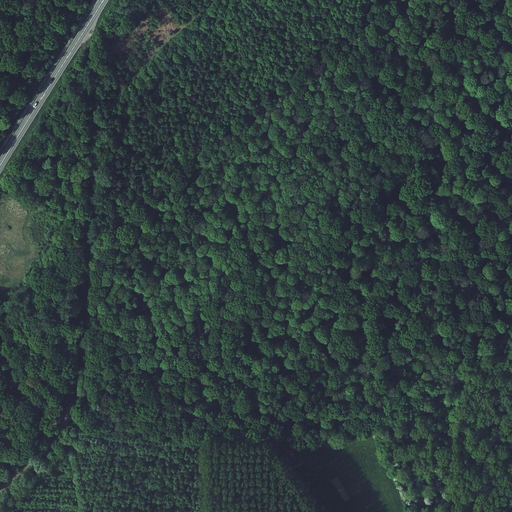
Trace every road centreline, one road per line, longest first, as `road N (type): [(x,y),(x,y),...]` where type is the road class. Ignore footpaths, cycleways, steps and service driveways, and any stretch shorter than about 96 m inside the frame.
road 1 (track): [(68,414),(290,431)]
road 2 (tertiary): [(103,0),(0,165)]
